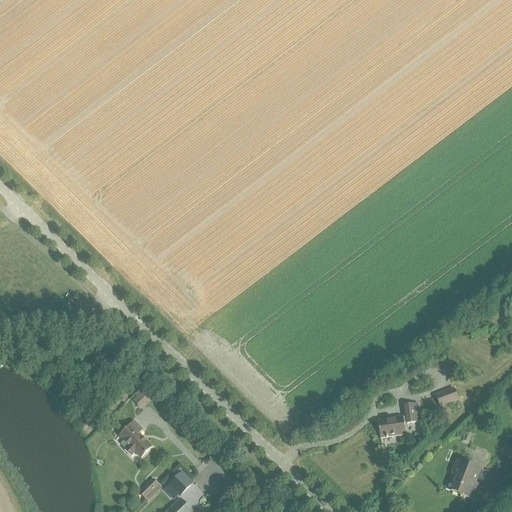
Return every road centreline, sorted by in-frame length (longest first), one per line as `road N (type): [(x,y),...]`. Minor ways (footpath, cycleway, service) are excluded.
road 1 (tertiary): [(328,511),(0,188)]
road 2 (residential): [(251,511),(148,414)]
